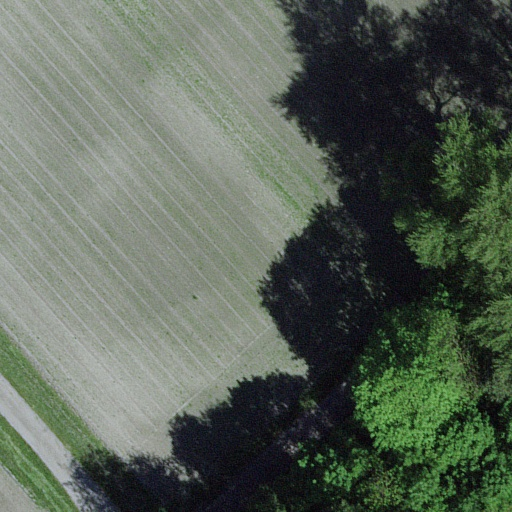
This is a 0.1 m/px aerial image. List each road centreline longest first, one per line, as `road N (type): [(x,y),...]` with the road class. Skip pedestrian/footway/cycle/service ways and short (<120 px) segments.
road 1 (track): [(511,290),(257,511)]
road 2 (track): [(0,381),(122,511)]
